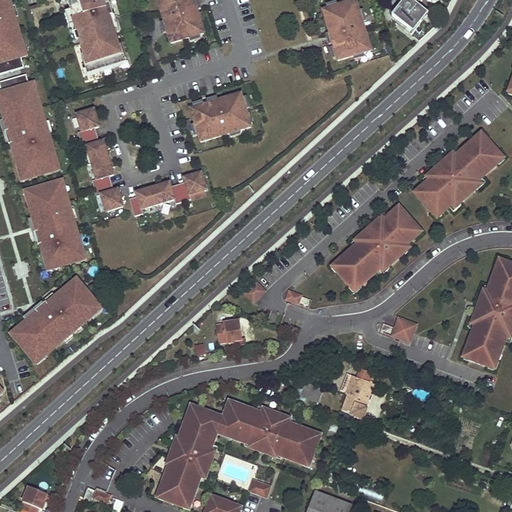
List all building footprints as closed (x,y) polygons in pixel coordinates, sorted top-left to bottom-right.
[(0,0),(0,75),(25,68),(22,57),(25,56),(21,43),(23,43),(10,0),(0,0)] [(68,0),(73,14),(75,13),(77,21),(75,21),(79,36),(81,36),(84,44),(82,44),(85,57),(82,58),(86,71),(87,75),(100,71),(101,73),(114,69),(114,67),(124,64),(127,63),(123,49),(119,50),(115,35),(111,21),(115,20),(112,8),(108,10),(106,4),(105,0),(68,0)] [(200,35),(204,34),(197,10),(192,11),(191,7),(193,7),(192,1),(194,0),(157,0),(166,27),(168,32),(171,44),(194,37),(200,35)] [(410,0),(405,0),(392,16),(414,33),(429,14),(410,0)] [(359,12),(356,1),(333,8),(328,9),(323,11),(330,35),(335,33),(336,38),(334,38),(336,43),(333,44),(336,53),(337,58),(338,61),(353,56),(359,55),(371,51),(361,17),(359,12)] [(75,13),(73,14),(68,15),(76,46),(82,44),(84,44),(81,36),(79,36),(75,21),(77,21),(75,13)] [(115,20),(111,21),(115,35),(121,34),(116,19),(115,20)] [(125,68),(124,64),(114,67),(114,69),(101,73),(100,71),(87,75),(86,71),(84,72),(86,79),(125,68)] [(27,75),(0,83),(3,94),(1,95),(5,108),(3,108),(9,131),(6,132),(10,145),(13,144),(20,167),(22,167),(26,180),(40,176),(40,174),(57,169),(54,158),(56,157),(39,98),(37,98),(33,85),(31,86),(27,75)] [(243,99),(241,94),(218,102),(219,106),(214,108),(214,106),(209,107),(208,104),(199,107),(194,109),(191,110),(196,125),(197,130),(201,143),(235,132),(240,131),(251,127),(244,104),(243,99)] [(94,110),(77,115),(82,132),(78,133),(83,149),(87,148),(97,180),(93,182),(97,197),(102,196),(106,213),(123,207),(118,190),(114,191),(110,177),(114,176),(110,162),(109,159),(104,142),(100,143),(95,129),(99,128),(94,110)] [(474,136),(475,138),(479,142),(484,137),(485,136),(480,130),(474,136)] [(425,182),(413,193),(432,214),(439,207),(441,209),(445,206),(447,208),(448,207),(452,203),(454,205),(459,201),(464,197),(463,196),(467,192),(468,193),(474,188),(479,184),(476,181),(481,178),(492,168),(491,168),(497,162),(493,158),(499,153),(484,137),(479,142),(475,138),(469,143),(458,152),(458,153),(454,158),(453,156),(443,165),(444,167),(445,168),(441,172),(440,171),(439,170),(430,178),(431,179),(426,183),(425,182)] [(0,178),(9,177),(1,140),(0,140),(0,178)] [(500,152),(499,153),(493,158),(497,162),(499,164),(506,158),(500,152)] [(130,200),(135,217),(143,215),(142,210),(174,201),(176,205),(191,200),(190,196),(207,191),(202,174),(185,179),(186,183),(171,188),(170,184),(136,194),(137,197),(130,200)] [(479,184),(474,188),(476,190),(485,182),(481,178),(476,181),(479,184)] [(0,181),(0,191),(14,189),(12,180),(0,181)] [(61,183),(29,192),(32,203),(30,203),(38,232),(35,233),(39,245),(42,245),(46,259),(48,259),(52,269),(84,260),(81,249),(83,249),(66,193),(64,193),(61,183)] [(453,211),(461,204),(459,201),(454,205),(452,203),(448,207),(453,211)] [(344,259),(338,264),(342,268),(337,273),(351,289),(357,284),(361,288),(367,283),(378,273),(377,273),(382,269),(383,272),(388,267),(394,262),(393,261),(397,257),(397,258),(403,253),(408,249),(405,247),(411,241),(408,239),(412,236),(410,234),(417,227),(398,207),(387,218),(388,219),(383,223),(382,222),(373,230),(374,232),(375,233),(371,237),(370,236),(368,234),(359,243),(360,244),(355,249),(354,248),(343,258),(344,259)] [(439,207),(432,214),(436,218),(443,211),(441,209),(439,207)] [(421,231),(417,227),(410,234),(412,236),(414,238),(421,231)] [(413,248),(409,243),(405,247),(408,249),(403,253),(405,255),(413,248)] [(506,259),(499,256),(495,265),(498,266),(503,268),(506,260),(506,259)] [(511,262),(506,260),(503,268),(498,266),(495,273),(494,272),(489,286),(490,286),(487,293),(486,292),(484,297),(481,304),(482,305),(484,306),(482,311),(480,310),(479,310),(476,317),(475,321),(476,322),(474,328),(473,328),(467,341),(469,342),(466,349),(471,351),(468,358),(488,366),(491,359),(496,361),(499,354),(505,340),(504,340),(506,334),(509,335),(511,330),(511,328),(511,262)] [(41,292),(40,274),(37,274),(36,262),(15,264),(15,277),(28,276),(29,292),(41,292)] [(337,263),(330,269),(336,274),(337,273),(342,268),(338,264),(337,263)] [(378,273),(382,277),(390,269),(388,267),(383,272),(382,269),(377,273),(378,273)] [(100,307),(79,282),(71,289),(69,287),(49,304),(47,302),(36,311),(38,313),(21,328),(22,329),(14,336),(36,362),(44,355),(45,356),(94,316),(92,314),(100,307)] [(351,289),(350,290),(355,296),(362,290),(361,288),(357,284),(351,289)] [(489,286),(484,284),(480,295),(484,297),(486,292),(487,293),(490,286),(489,286)] [(258,285),(246,295),(254,305),(266,294),(258,285)] [(290,294),(287,302),(299,307),(302,298),(290,294)] [(395,326),(392,334),(402,338),(403,335),(410,338),(416,323),(399,316),(395,326)] [(243,341),(240,322),(224,325),(224,326),(217,327),(219,344),(226,343),(227,345),(235,344),(234,342),(243,341)] [(191,346),(191,355),(204,355),(204,346),(191,346)] [(466,349),(463,348),(460,357),(467,360),(468,358),(471,351),(466,349)] [(496,361),(491,359),(488,366),(487,367),(495,370),(498,362),(496,361)] [(349,396),(344,410),(354,414),(353,416),(366,420),(369,409),(367,408),(374,384),(360,379),(360,376),(352,373),(349,383),(351,384),(347,395),(349,396)] [(323,389),(306,383),(301,397),(318,403),(323,389)] [(262,414),(235,404),(233,409),(227,406),(222,421),(208,415),(209,413),(197,409),(195,415),(189,412),(181,434),(182,434),(180,441),(178,440),(169,464),(171,465),(169,471),(167,471),(159,492),(166,494),(163,501),(184,508),(186,502),(192,504),(202,477),(205,478),(214,454),(212,452),(219,432),(232,436),(231,439),(245,445),(246,442),(253,445),(252,447),(275,456),(276,454),(282,456),(282,458),(303,466),(305,459),(311,461),(319,441),(312,439),(315,432),(287,423),(289,419),(264,410),(262,414)] [(270,487),(260,484),(258,489),(251,487),(250,491),(267,498),(270,487)] [(47,495),(29,488),(22,503),(23,503),(20,511),(24,511),(37,511),(39,510),(42,511),(45,504),(44,503),(47,495)] [(110,496),(97,491),(94,498),(107,504),(110,496)] [(316,493),(308,511),(327,511),(333,499),(316,493)] [(240,511),(242,508),(212,497),(206,511),(240,511)] [(333,499),(327,511),(350,511),(352,506),(333,499)] [(120,511),(123,502),(116,500),(113,509),(120,511)]
